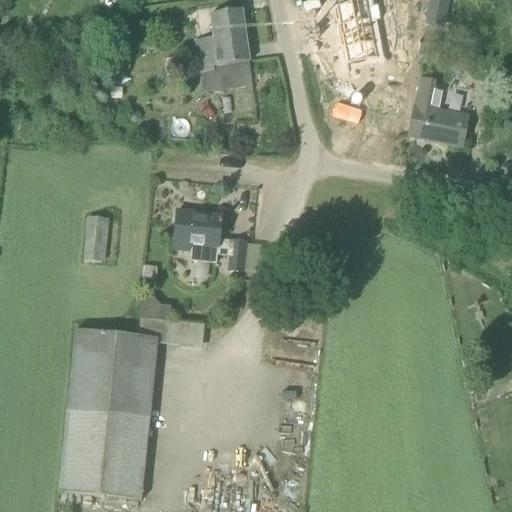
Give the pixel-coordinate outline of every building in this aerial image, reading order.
[(446,0),(430,0),(426,25),(441,28),(446,0)] [(380,22),(377,7),(366,9),(365,3),(334,9),(340,40),(342,50),(346,68),(376,62),(369,24),(380,22)] [(203,95),(252,88),(241,12),(209,16),(213,39),(195,42),(200,75),(201,75),(203,95)] [(111,67),(128,72),(135,50),(117,45),(111,67)] [(419,81),(416,98),(408,138),(409,139),(410,134),(432,138),(431,143),(461,149),(467,119),(439,114),(442,95),(433,93),(434,83),(419,81)] [(251,111),(249,96),(236,98),(238,113),(251,111)] [(228,271),(243,273),(246,244),(218,241),(220,217),(219,217),(219,221),(193,218),(194,215),(177,213),(173,245),(190,247),(189,263),(215,265),(216,257),(230,258),(228,271)] [(109,222),(87,220),(83,264),(105,266),(109,222)] [(140,319),(137,339),(137,340),(157,342),(198,346),(200,334),(204,334),(205,327),(185,325),(140,319)] [(140,503),(157,342),(137,340),(137,339),(75,332),(58,494),(140,503)]
